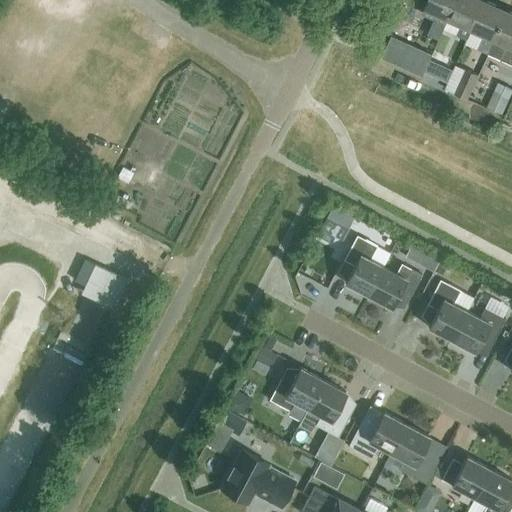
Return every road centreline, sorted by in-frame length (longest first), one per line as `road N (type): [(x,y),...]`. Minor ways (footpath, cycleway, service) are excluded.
road 1 (residential): [(67,511),(333,0)]
road 2 (residential): [(511,427),(310,319)]
